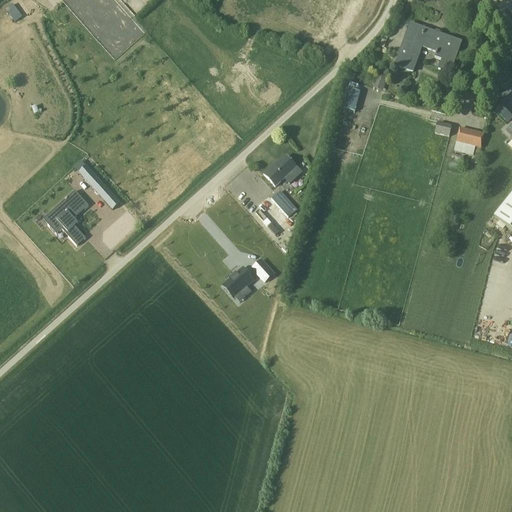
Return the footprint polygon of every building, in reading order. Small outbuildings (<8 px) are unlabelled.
[(224,0),(219,18),(245,26),(252,0),(224,0)] [(331,33),(342,5),(329,0),(326,0),(316,27),(331,33)] [(159,23),(152,31),(162,41),(170,32),(159,23)] [(439,70),(450,74),(461,43),(410,25),(395,67),(413,73),(422,48),(437,53),(436,58),(442,60),(439,70)] [(359,93),(345,89),(340,108),(354,112),(359,93)] [(507,124),(511,118),(511,117),(501,107),(496,113),(507,124)] [(437,123),(434,134),(449,138),(451,127),(437,123)] [(456,144),(476,149),(481,150),(484,135),(459,129),(456,144)] [(297,168),(286,157),(280,163),(278,162),(263,176),(275,188),(297,168)] [(99,196),(106,190),(86,167),(79,174),(99,196)] [(279,193),(271,200),(288,220),(296,212),(279,193)] [(511,196),(494,219),(499,223),(496,226),(503,231),(505,227),(511,232),(511,196)] [(87,240),(76,228),(79,225),(75,220),(90,207),(81,197),(63,214),(58,209),(44,221),(58,236),(63,231),(78,248),(87,240)] [(201,249),(210,243),(207,240),(199,246),(201,249)] [(252,270),(264,284),(273,276),(261,262),(252,270)] [(225,290),(235,302),(255,284),(244,273),(225,290)]
